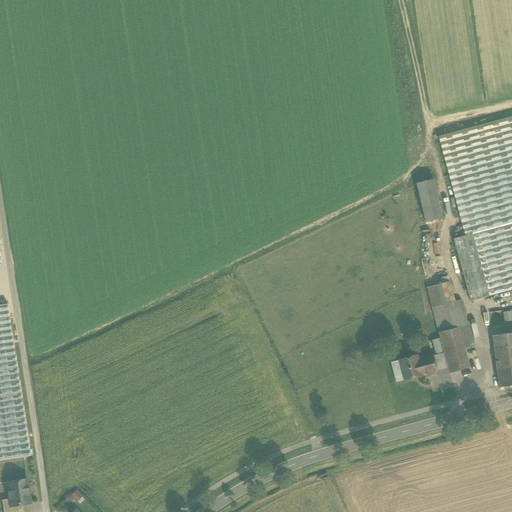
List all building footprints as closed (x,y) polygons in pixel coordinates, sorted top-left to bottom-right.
[(511,117),(438,137),(464,236),(453,239),(470,302),(511,290),(511,117)] [(433,180),(416,184),(425,223),(442,219),(433,180)] [(0,258),(0,357),(15,355),(7,305),(0,305),(0,264),(1,264),(0,258)] [(449,282),(427,288),(438,333),(451,329),(445,304),(454,302),(449,282)] [(454,302),(445,304),(451,329),(459,327),(467,325),(461,300),(454,302)] [(490,328),(508,327),(508,322),(503,322),(503,311),(489,312),(490,328)] [(504,321),(511,321),(511,311),(503,311),(504,321)] [(467,325),(459,327),(464,348),(474,346),(468,325),(467,325)] [(451,329),(438,333),(449,374),(469,368),(464,348),(459,327),(451,329)] [(511,333),(492,336),(494,350),(511,347),(511,333)] [(511,347),(494,350),(499,388),(511,385),(511,347)] [(15,355),(0,357),(0,461),(30,457),(15,355)] [(416,356),(399,361),(404,380),(421,376),(429,374),(427,364),(434,363),(432,356),(417,360),(416,356)] [(434,363),(427,364),(429,374),(436,372),(434,363)] [(27,480),(7,483),(9,499),(10,507),(22,505),(30,504),(27,480)] [(77,490),(70,496),(75,502),(82,496),(77,490)] [(22,511),(22,505),(10,507),(9,499),(2,501),(3,511),(22,511)]
